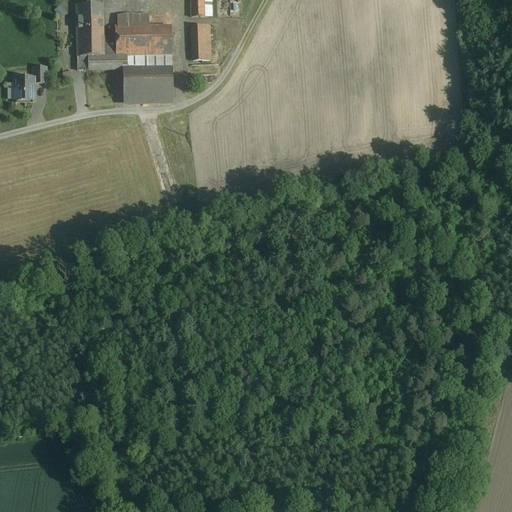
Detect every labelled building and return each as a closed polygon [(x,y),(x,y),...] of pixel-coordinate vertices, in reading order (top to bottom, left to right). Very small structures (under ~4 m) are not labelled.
[(187,0),(188,16),(203,16),(202,0),(187,0)] [(212,0),(202,0),(203,16),(213,15),(212,0)] [(77,56),(103,57),(103,8),(77,7),(77,56)] [(67,8),(57,9),(57,17),(67,16),(67,8)] [(112,53),(167,54),(168,24),(148,24),(148,13),(112,13),(112,53)] [(205,23),(188,23),(189,64),(206,64),(205,23)] [(219,73),(218,65),(206,65),(207,74),(219,73)] [(40,85),(51,85),(51,67),(40,67),(40,85)] [(34,102),(34,80),(14,80),(14,102),(34,102)]
